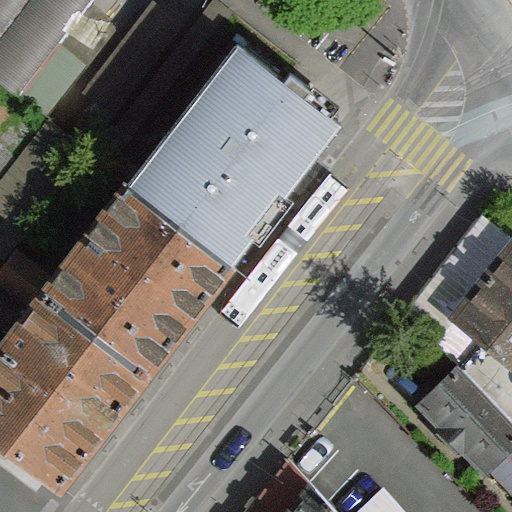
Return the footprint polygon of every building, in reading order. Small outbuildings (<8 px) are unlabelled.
[(0,0),(0,89),(20,106),(46,127),(136,9),(125,0),(0,0)] [(181,0),(155,0),(89,81),(119,105),(196,11),(181,0)] [(132,182),(234,261),(344,123),(240,43),(132,182)] [(0,129),(20,106),(0,89),(0,129)] [(0,180),(46,127),(20,106),(0,129),(0,180)] [(0,180),(0,253),(9,260),(17,249),(91,161),(46,127),(0,180)] [(47,294),(148,373),(234,261),(132,182),(57,280),(47,294)] [(511,238),(485,215),(409,313),(463,368),(485,339),(465,323),(511,264),(511,238)] [(47,294),(57,280),(17,249),(9,260),(0,271),(0,281),(35,309),(47,294)] [(0,271),(9,260),(0,253),(0,271)] [(511,264),(465,323),(485,339),(511,360),(511,264)] [(35,309),(0,355),(0,437),(63,485),(148,373),(47,294),(35,309)] [(511,360),(485,339),(463,368),(511,419),(511,360)] [(426,402),(489,467),(511,445),(511,419),(463,368),(426,402)] [(339,511),(291,458),(247,511),(339,511)]
